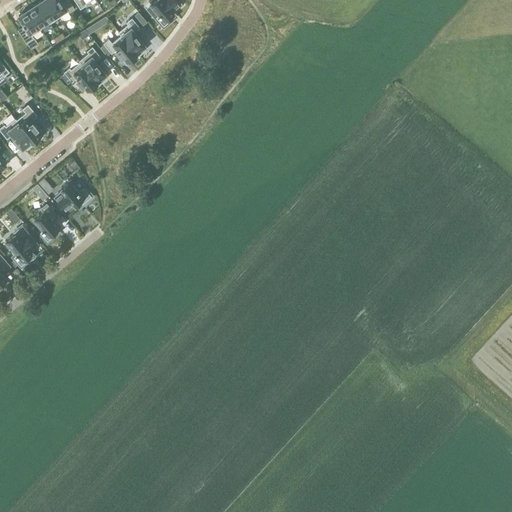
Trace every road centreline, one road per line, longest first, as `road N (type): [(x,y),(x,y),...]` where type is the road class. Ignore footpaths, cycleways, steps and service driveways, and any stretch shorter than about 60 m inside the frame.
road 1 (track): [(101,232),(160,179),(265,43),(266,26),(249,0)]
road 2 (residential): [(0,196),(135,85),(201,0)]
road 3 (track): [(264,0),(348,31),(511,41)]
road 4 (residential): [(100,230),(0,315)]
